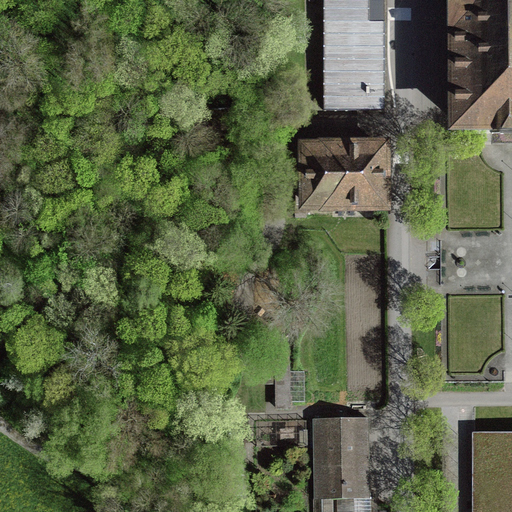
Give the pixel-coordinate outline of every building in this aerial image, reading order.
[(369,0),(323,0),(324,110),(384,110),(385,22),(369,22),(369,0)] [(511,0),(456,0),(458,125),(509,125),(511,124),(511,0)] [(325,149),(296,149),(296,205),(326,205),(326,206),(384,206),(383,148),(325,148),(325,149)] [(274,407),(289,406),(287,362),(272,362),(274,407)] [(370,511),(369,410),(312,412),(314,511),(332,511),(332,500),(337,499),(337,511),(370,511)] [(511,511),(511,434),(477,435),(477,511),(511,511)]
